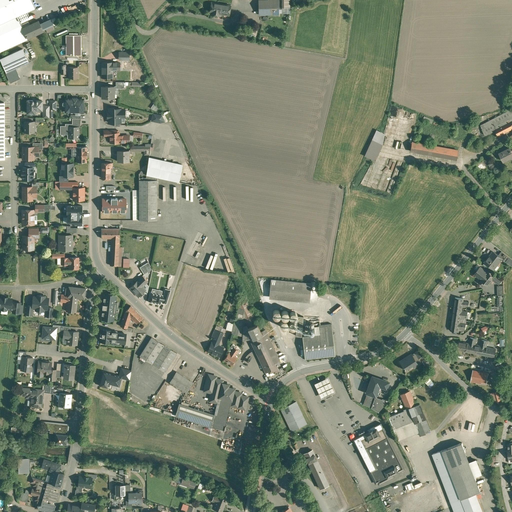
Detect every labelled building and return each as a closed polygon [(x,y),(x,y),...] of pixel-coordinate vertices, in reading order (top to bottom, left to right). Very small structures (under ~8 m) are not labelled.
[(0,0),(0,46),(26,35),(23,28),(21,24),(22,24),(21,24),(19,21),(20,21),(20,20),(19,21),(17,17),(9,0),(0,0)] [(9,0),(17,17),(35,9),(30,0),(9,0)] [(278,0),(268,0),(269,1),(259,1),(259,15),(279,15),(278,0)] [(231,6),(215,3),(214,8),(212,7),(211,12),(210,12),(211,12),(211,14),(217,15),(218,13),(229,15),(231,6)] [(51,20),(43,23),(40,24),(41,25),(40,25),(43,31),(54,26),(51,20)] [(23,28),(26,35),(27,38),(43,31),(40,25),(41,25),(40,24),(39,21),(23,28)] [(81,35),(66,35),(66,56),(81,56),(81,35)] [(22,47),(0,57),(0,59),(5,71),(10,81),(20,77),(15,67),(28,61),(22,47)] [(120,63),(102,63),(102,78),(105,78),(106,79),(109,79),(110,78),(112,78),(112,70),(120,70),(120,63)] [(78,67),(67,67),(67,71),(69,71),(69,78),(78,78),(78,67)] [(114,86),(102,87),(102,98),(114,98),(114,95),(113,95),(113,87),(114,87),(114,86)] [(77,98),(72,98),(72,99),(66,99),(66,102),(64,102),(62,103),(62,105),(64,107),(67,107),(67,111),(70,111),(70,112),(76,112),(76,111),(83,111),(83,112),(83,100),(77,99),(77,98)] [(33,101),(27,101),(27,113),(32,113),(32,110),(42,110),(42,101),(33,101)] [(120,109),(114,109),(114,108),(109,108),(109,113),(107,113),(107,119),(109,119),(109,123),(116,123),(116,125),(120,125),(120,123),(121,123),(121,117),(125,117),(125,111),(120,111),(120,109)] [(162,115),(153,114),(152,121),(160,123),(165,122),(162,115)] [(511,115),(492,125),(498,136),(511,129),(511,115)] [(474,119),(469,121),(473,131),(478,128),(474,119)] [(34,121),(24,121),(24,133),(33,133),(33,125),(34,125),(34,121)] [(76,127),(70,127),(70,124),(65,124),(65,126),(61,126),(61,131),(63,131),(63,134),(68,134),(68,139),(79,139),(79,134),(78,134),(78,128),(76,127)] [(377,131),(365,156),(374,160),(376,157),(377,157),(382,146),(385,134),(377,131)] [(129,136),(119,136),(119,133),(118,133),(110,133),(110,136),(110,137),(109,137),(109,140),(110,140),(110,143),(119,143),(119,142),(129,142),(129,136)] [(458,150),(412,142),(411,151),(456,159),(458,150)] [(150,146),(139,147),(139,151),(144,151),(144,155),(149,155),(150,146)] [(33,147),(23,147),(23,159),(34,160),(34,153),(39,153),(39,149),(39,147),(33,147)] [(87,147),(77,147),(77,162),(87,162),(87,151),(88,148),(87,148),(87,147)] [(510,148),(499,153),(504,162),(508,159),(511,156),(511,147),(510,148)] [(129,151),(118,151),(118,162),(129,162),(129,151)] [(176,163),(149,157),(146,175),(168,180),(171,165),(176,166),(176,163)] [(73,163),(68,163),(68,164),(62,164),(62,176),(63,176),(63,177),(68,177),(72,176),(72,168),(73,168),(73,163)] [(112,163),(102,163),(102,178),(110,178),(110,176),(111,176),(111,171),(110,171),(110,168),(113,168),(112,163)] [(176,166),(171,165),(168,180),(179,182),(182,167),(181,167),(181,164),(176,163),(176,166)] [(31,167),(26,167),(26,168),(23,168),(23,172),(22,172),(22,175),(23,175),(23,179),(26,179),(26,180),(30,180),(30,179),(33,179),(33,175),(34,175),(35,174),(35,173),(34,172),(33,172),(33,168),(31,168),(31,167)] [(157,178),(139,174),(139,221),(157,220),(157,178)] [(32,187),(23,187),(23,195),(23,200),(32,200),(32,193),(37,193),(37,187),(32,187)] [(84,188),(73,188),(73,200),(78,200),(79,201),(80,200),(84,200),(84,188)] [(111,199),(103,199),(103,211),(104,211),(104,213),(125,212),(125,211),(126,211),(126,199),(117,199),(117,198),(111,198),(111,199)] [(34,210),(23,210),(23,215),(22,216),(22,219),(23,219),(23,224),(24,224),(25,225),(27,225),(28,224),(33,224),(33,215),(34,215),(34,210)] [(120,229),(101,229),(101,238),(111,238),(120,239),(120,229)] [(29,235),(23,236),(23,241),(22,242),(22,244),(23,245),(23,249),(33,249),(33,248),(34,248),(34,245),(33,244),(33,236),(33,235),(29,235)] [(72,235),(59,235),(59,244),(61,244),(61,249),(64,249),(64,250),(71,250),(71,243),(72,243),(72,235)] [(120,239),(111,238),(110,265),(118,266),(120,239)] [(494,251),(485,262),(494,269),(502,259),(502,258),(498,255),(494,251)] [(509,257),(502,251),(498,255),(502,258),(502,259),(506,261),(509,257)] [(79,257),(70,257),(70,258),(62,258),(62,264),(68,264),(68,263),(70,263),(70,268),(79,268),(79,257)] [(148,262),(140,267),(144,274),(153,269),(148,262)] [(488,272),(483,269),(482,271),(479,269),(475,274),(482,279),(481,280),(479,282),(483,285),(485,283),(488,285),(493,279),(494,277),(488,272)] [(166,275),(157,273),(155,279),(164,281),(166,275)] [(143,276),(131,288),(140,298),(145,293),(144,292),(146,290),(142,286),(144,284),(145,285),(148,282),(143,276)] [(502,281),(495,276),(494,277),(493,279),(499,284),(502,281)] [(311,284),(271,280),(269,295),(309,299),(311,284)] [(80,288),(69,287),(68,295),(67,302),(66,311),(76,312),(77,298),(84,298),(85,289),(83,288),(83,287),(80,287),(80,288)] [(161,289),(150,287),(147,298),(150,298),(149,300),(160,302),(161,296),(160,296),(161,289)] [(45,296),(37,295),(37,297),(33,297),(33,306),(32,308),(33,308),(47,310),(47,308),(48,298),(45,298),(45,296)] [(105,295),(102,319),(113,321),(116,296),(105,295)] [(12,299),(8,298),(3,297),(3,298),(0,297),(0,308),(2,308),(2,309),(6,310),(6,309),(13,310),(14,303),(11,303),(12,299)] [(464,299),(455,298),(454,307),(462,309),(462,306),(469,307),(469,302),(463,301),(464,299)] [(262,334),(247,301),(237,306),(238,308),(253,338),(251,339),(265,369),(264,369),(266,373),(268,371),(269,373),(273,371),(274,373),(279,371),(276,365),(275,363),(262,334)] [(143,318),(131,306),(125,312),(130,316),(137,323),(143,318)] [(462,309),(454,307),(452,319),(460,320),(461,318),(467,318),(468,312),(462,311),(462,309)] [(253,338),(238,308),(234,324),(232,332),(232,333),(243,337),(245,339),(251,339),(253,338)] [(280,315),(280,314),(280,312),(279,311),(277,310),(276,310),(274,310),(273,311),(272,312),(272,314),(272,315),(273,317),(275,318),(276,318),(278,318),(279,317),(280,315)] [(288,316),(289,314),(288,313),(287,311),(286,311),(285,310),(283,311),(282,311),(281,313),(281,314),(281,316),(282,317),(283,318),(285,318),(286,318),(288,317),(288,316)] [(296,316),(297,315),(296,313),(295,312),(294,311),(293,311),(291,311),(290,312),(289,314),(289,315),(289,317),(290,318),(291,319),(293,319),(294,319),(296,318),(296,316)] [(121,326),(122,327),(126,328),(127,328),(128,327),(130,319),(129,318),(130,316),(125,312),(121,326)] [(288,324),(288,323),(288,321),(287,320),(286,319),(284,319),(282,319),(281,320),(280,322),(280,323),(280,325),(281,326),(283,327),(284,327),(286,327),(287,326),(288,324)] [(460,320),(452,319),(450,330),(459,331),(459,329),(465,330),(466,323),(460,322),(460,320)] [(296,325),(296,324),(296,322),(295,321),(294,320),(292,320),(291,320),(290,321),(289,322),(288,324),(289,325),(290,327),(291,328),(293,328),(294,328),(295,327),(296,325)] [(234,324),(228,322),(226,330),(232,332),(234,324)] [(320,335),(302,337),(305,359),(335,355),(333,338),(335,338),(334,333),(333,333),(332,324),(319,325),(320,335)] [(43,326),(42,338),(56,339),(56,332),(57,327),(53,327),(43,326)] [(71,331),(64,330),(64,331),(64,337),(68,338),(68,339),(67,339),(67,340),(68,340),(68,344),(77,344),(77,338),(77,331),(71,331)] [(224,333),(215,330),(212,337),(214,338),(212,343),(219,345),(224,333)] [(102,331),(100,340),(124,343),(125,334),(102,331)] [(280,361),(267,332),(262,334),(275,363),(280,361)] [(177,353),(151,337),(140,356),(165,372),(177,353)] [(470,338),(469,344),(466,343),(465,351),(476,354),(478,346),(475,345),(477,339),(470,338)] [(488,341),(481,340),(480,346),(478,346),(476,354),(491,357),(493,349),(487,347),(488,341)] [(466,343),(458,342),(457,350),(465,351),(466,343)] [(219,345),(212,343),(208,352),(220,357),(223,347),(219,345)] [(230,354),(228,353),(224,360),(232,365),(237,358),(234,356),(230,354)] [(421,362),(416,353),(412,356),(418,365),(421,362)] [(411,355),(404,360),(400,362),(404,368),(404,369),(405,370),(406,370),(405,369),(412,365),(414,367),(418,365),(412,356),(411,355)] [(26,357),(22,356),(22,357),(21,369),(26,369),(26,371),(31,371),(32,364),(31,364),(32,361),(33,361),(33,357),(26,357)] [(47,361),(43,361),(43,362),(39,361),(37,375),(42,376),(43,373),(50,373),(49,379),(55,380),(56,370),(51,369),(51,363),(47,362),(47,361)] [(75,365),(65,364),(64,375),(69,375),(68,378),(73,379),(75,365)] [(482,372),(473,370),(470,381),(476,383),(477,381),(486,383),(488,373),(484,372),(485,371),(483,370),(482,372)] [(121,377),(104,372),(100,385),(107,387),(108,383),(119,386),(121,377)] [(193,383),(177,372),(170,382),(186,392),(187,393),(193,383)] [(179,403),(175,415),(211,427),(223,429),(223,430),(225,430),(226,425),(225,425),(230,405),(245,409),(248,397),(241,395),(242,393),(234,391),(235,388),(229,387),(229,384),(222,383),(223,380),(216,379),(216,376),(208,375),(208,377),(205,391),(217,394),(215,402),(217,402),(214,414),(179,403)] [(388,382),(372,376),(366,393),(375,396),(379,386),(386,389),(388,382)] [(330,378),(315,384),(322,399),(326,398),(325,396),(331,393),(332,395),(337,393),(330,378)] [(51,385),(43,384),(43,390),(43,393),(50,393),(51,385)] [(43,390),(21,388),(21,394),(22,395),(25,396),(26,395),(27,395),(27,393),(33,394),(32,401),(31,401),(30,406),(41,407),(43,393),(43,390)] [(409,391),(400,394),(406,409),(403,410),(403,412),(389,417),(398,440),(418,432),(419,436),(428,433),(427,431),(429,430),(419,404),(415,406),(409,391)] [(72,394),(61,393),(60,394),(59,403),(63,404),(63,405),(70,406),(71,399),(72,394)] [(375,398),(366,395),(363,405),(368,407),(371,408),(375,398)] [(382,400),(375,398),(371,408),(376,411),(378,412),(378,413),(387,401),(382,399),(382,400)] [(281,408),(291,430),(306,424),(296,402),(281,408)] [(44,422),(44,429),(57,430),(56,433),(55,443),(67,444),(68,439),(67,439),(68,435),(68,434),(67,434),(68,424),(44,422)] [(404,469),(383,427),(381,423),(367,430),(368,432),(364,434),(364,433),(360,435),(361,436),(353,440),(369,471),(375,483),(378,482),(379,484),(394,476),(393,475),(404,469)] [(292,432),(280,438),(282,443),(294,437),(292,432)] [(480,491),(462,443),(433,454),(451,502),(461,498),(476,493),(480,491)] [(252,446),(245,445),(244,452),(250,453),(252,446)] [(328,484),(312,449),(309,451),(304,453),(306,456),(304,457),(305,460),(307,459),(320,488),(328,484)] [(28,459),(19,459),(19,473),(27,472),(29,472),(28,469),(28,459)] [(52,462),(43,460),(43,461),(41,468),(53,471),(54,467),(51,466),(52,462)] [(60,468),(54,467),(53,471),(50,483),(61,486),(64,474),(59,472),(60,468)] [(32,477),(31,474),(31,477),(34,478),(34,479),(35,479),(34,483),(35,484),(35,486),(36,486),(34,492),(30,491),(30,492),(37,493),(36,496),(37,496),(36,500),(37,500),(36,504),(37,505),(36,508),(41,509),(49,482),(32,477)] [(88,477),(84,476),(84,477),(80,476),(78,486),(91,487),(91,482),(92,482),(92,480),(92,478),(88,477)] [(209,487),(190,480),(189,482),(216,492),(216,490),(208,487),(209,487)] [(50,483),(49,482),(41,509),(50,511),(53,511),(61,486),(50,483)] [(125,485),(115,485),(115,495),(126,495),(125,485)] [(25,493),(22,492),(20,501),(26,503),(29,494),(25,493)] [(130,493),(128,493),(129,502),(132,502),(142,502),(142,497),(140,497),(140,493),(130,493)] [(483,511),(476,493),(461,498),(466,511),(483,511)] [(221,511),(227,499),(219,496),(216,503),(214,509),(221,511)] [(466,511),(461,498),(451,502),(455,511),(466,511)] [(82,507),(69,504),(67,511),(88,511),(89,508),(88,508),(89,505),(82,503),(82,507)]
